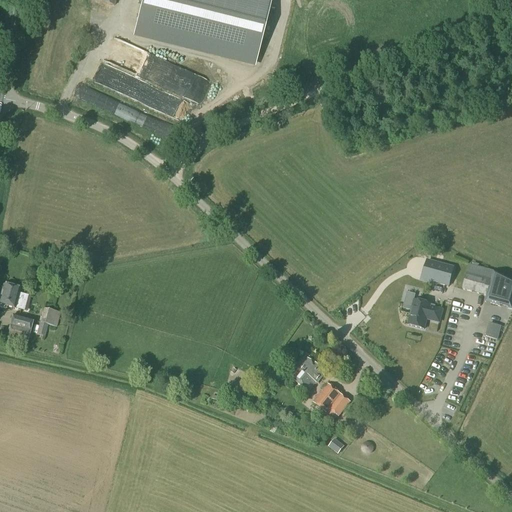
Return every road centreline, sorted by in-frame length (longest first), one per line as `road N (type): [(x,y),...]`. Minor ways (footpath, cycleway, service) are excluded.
road 1 (unclassified): [(511,496),(174,176),(117,136),(0,96)]
road 2 (track): [(174,176),(225,128),(511,21)]
